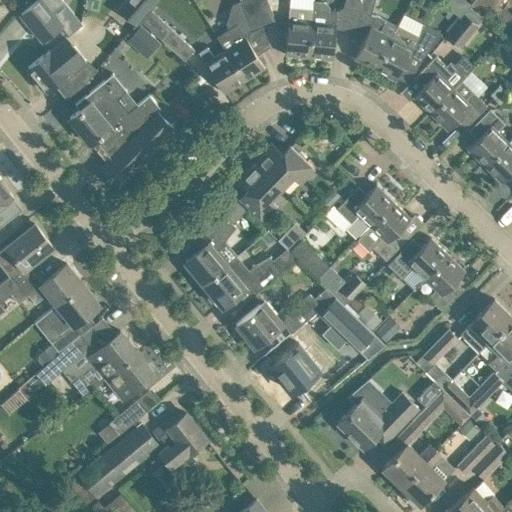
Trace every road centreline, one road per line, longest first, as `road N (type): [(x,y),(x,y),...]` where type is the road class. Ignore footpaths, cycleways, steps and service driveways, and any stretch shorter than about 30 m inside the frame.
road 1 (residential): [(511,251),(378,119),(325,93),(266,101),(108,247)]
road 2 (residential): [(316,497),(108,247)]
road 3 (residential): [(108,247),(0,111)]
